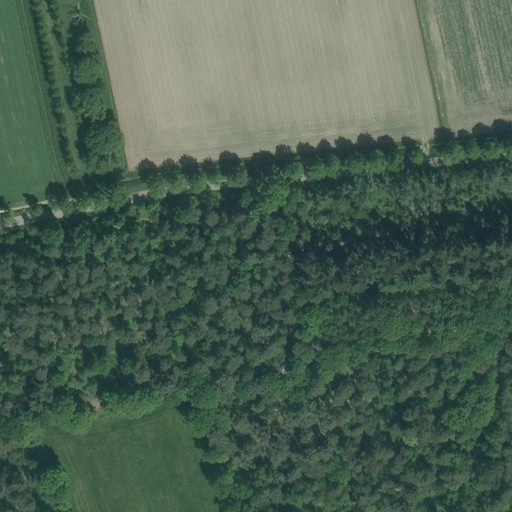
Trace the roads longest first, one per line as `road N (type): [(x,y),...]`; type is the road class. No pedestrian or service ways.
road 1 (unclassified): [(0,222),(234,182),(511,152)]
road 2 (unclassified): [(459,511),(473,372),(484,339),(511,304)]
